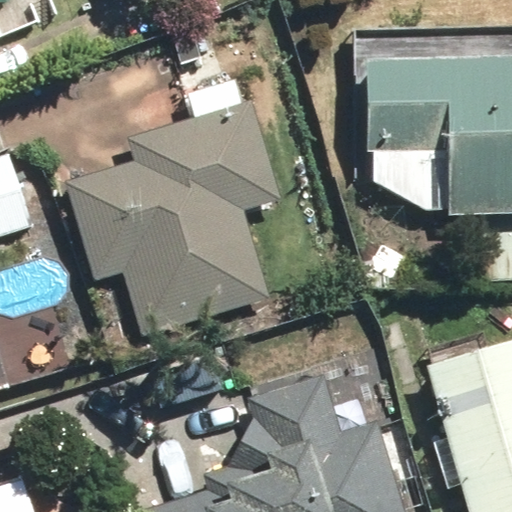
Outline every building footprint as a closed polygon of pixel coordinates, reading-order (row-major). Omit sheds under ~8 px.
[(511,36),(346,38),(347,164),(358,163),(358,190),(433,220),(433,228),(471,228),(471,289),(511,288),(511,36)] [(127,169),(58,194),(90,283),(115,274),(140,344),(259,302),(228,216),(263,204),(221,87),(176,103),(184,126),(120,149),(127,169)] [(1,164),(0,164),(0,238),(24,231),(1,164)] [(511,511),(511,353),(414,380),(433,450),(424,452),(436,495),(449,491),(454,511),(511,511)] [(197,496),(149,511),(397,511),(407,509),(395,474),(383,478),(366,427),(334,438),(312,372),(249,392),(253,404),(231,412),(239,436),(228,440),(236,465),(191,480),(197,496)]
